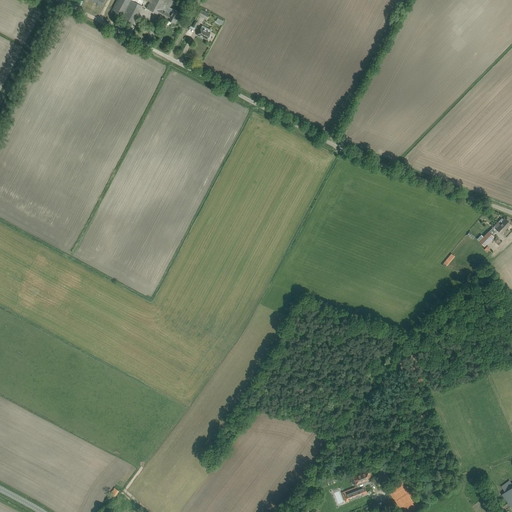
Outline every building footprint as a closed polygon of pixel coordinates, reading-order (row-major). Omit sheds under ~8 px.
[(117,0),(111,11),(117,14),(133,23),(142,5),(131,0),(117,0)] [(182,13),(170,7),(174,0),(146,0),(150,2),(146,8),(176,24),(182,13)] [(198,15),(206,20),(209,14),(201,10),(198,15)] [(202,37),(207,39),(209,35),(210,33),(201,28),(197,35),(202,37)] [(501,233),(510,224),(505,219),(504,220),(502,218),(494,226),(501,233)] [(479,242),(485,247),(495,237),(489,232),(479,242)] [(448,265),(456,255),(452,252),(444,263),(448,265)] [(378,468),(379,477),(388,477),(388,467),(378,468)] [(343,495),(347,494),(349,500),(367,493),(364,487),(362,482),(372,478),(370,473),(369,470),(353,476),(356,484),(357,484),(358,486),(342,492),(343,495)] [(419,506),(404,482),(396,487),(411,511),(419,506)] [(511,486),(502,494),(511,508),(511,486)] [(105,501),(109,504),(119,491),(115,488),(105,501)]
